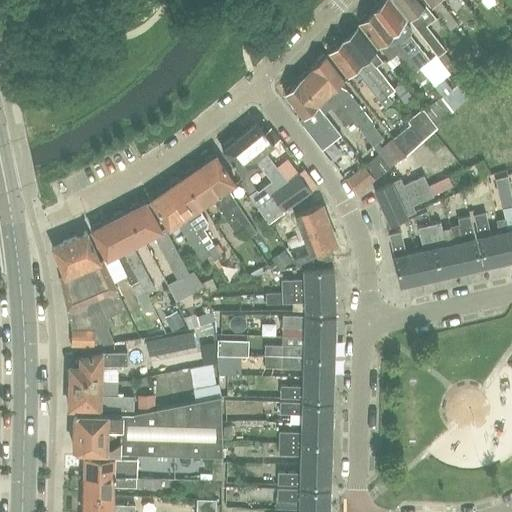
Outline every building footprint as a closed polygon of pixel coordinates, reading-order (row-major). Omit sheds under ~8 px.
[(380,6),(373,11),(419,70),(430,62),(410,37),(412,29),(407,22),(388,0),(382,0),(378,3),(380,6)] [(435,19),(425,6),(426,6),(421,0),(393,0),(437,58),(437,57),(446,68),(453,63),(445,52),(446,51),(426,26),(435,19)] [(425,0),(430,6),(456,39),(465,33),(439,0),(425,0)] [(496,1),(494,0),(474,0),(477,3),(481,1),(487,8),(496,1)] [(419,70),(373,11),(367,16),(366,15),(359,21),(361,23),(358,25),(378,49),(380,48),(390,60),(396,55),(411,76),(419,70)] [(348,35),(342,40),(366,70),(387,97),(394,91),(375,67),(382,62),(375,53),(376,52),(357,27),(355,25),(347,32),(348,35)] [(384,108),(391,103),(392,102),(391,102),(387,97),(366,70),(342,40),(336,45),(334,45),(329,49),(330,52),(329,53),(348,77),(355,71),(384,108)] [(318,63),(312,69),(353,121),(372,147),(383,139),(373,126),(374,125),(348,93),(338,87),(338,86),(345,80),(326,55),(325,56),(324,54),(316,61),(318,63)] [(299,81),(298,82),(323,114),(331,108),(345,127),(353,121),(312,69),(306,74),(305,72),(297,79),(299,81)] [(323,114),(298,82),(293,87),(289,87),(285,90),(286,93),(285,94),(303,118),(310,112),(318,122),(317,123),(332,142),(339,136),(323,114)] [(466,95),(467,95),(474,90),(467,82),(460,87),(466,95)] [(468,97),(466,95),(460,87),(458,85),(441,98),(452,112),(468,97)] [(441,98),(425,112),(427,115),(427,116),(435,127),(436,127),(452,112),(441,98)] [(421,140),(435,128),(435,127),(427,116),(424,111),(409,124),(410,126),(421,140)] [(256,122),(237,138),(259,165),(271,181),(257,191),(256,190),(249,196),(257,207),(271,196),(270,194),(288,180),(266,153),(279,142),(273,136),(269,139),(256,122)] [(410,149),(421,141),(421,140),(410,126),(394,139),(405,154),(410,149)] [(256,167),(259,165),(237,138),(234,140),(232,138),(223,145),(225,147),(222,149),(244,177),(248,174),(249,176),(258,169),(256,167)] [(448,138),(433,150),(441,160),(456,147),(448,138)] [(392,168),(407,156),(399,146),(384,158),(392,168)] [(200,165),(249,238),(256,233),(228,190),(236,185),(216,154),(213,156),(212,154),(204,159),(206,161),(200,165)] [(379,155),(365,166),(376,180),(390,169),(379,155)] [(203,207),(212,201),(234,234),(242,229),(249,238),(200,165),(194,169),(193,167),(185,172),(186,174),(183,177),(203,207)] [(365,166),(347,178),(358,194),(376,180),(365,166)] [(297,173),(288,180),(270,194),(271,196),(257,207),(267,221),(282,210),(284,212),(311,191),(297,173)] [(428,186),(428,185),(423,175),(403,184),(400,178),(375,190),(382,207),(428,186)] [(511,199),(507,176),(495,179),(502,208),(503,208),(511,205),(511,199)] [(165,189),(209,256),(210,255),(214,262),(222,257),(204,230),(207,229),(208,224),(199,210),(203,207),(183,177),(179,179),(177,178),(169,183),(171,185),(165,189)] [(428,186),(432,195),(452,186),(447,177),(428,186)] [(241,184),(249,196),(256,190),(248,178),(241,184)] [(428,186),(382,207),(390,223),(415,212),(412,204),(432,195),(428,186)] [(169,230),(177,225),(201,261),(209,256),(165,189),(159,193),(158,191),(150,196),(152,198),(149,199),(169,230)] [(193,292),(203,286),(193,272),(189,274),(165,230),(162,231),(146,201),(139,205),(138,202),(129,207),(130,209),(126,212),(142,242),(154,236),(178,280),(184,276),(193,292)] [(294,215),(302,235),(329,225),(322,205),(294,215)] [(511,259),(511,205),(503,208),(508,230),(499,233),(505,261),(511,259)] [(107,221),(143,293),(144,292),(146,295),(155,290),(133,247),(142,242),(126,212),(123,213),(121,211),(113,215),(114,217),(107,221)] [(505,261),(499,233),(491,234),(486,212),(473,215),(485,266),(505,261)] [(463,241),(455,243),(461,271),(481,266),(470,216),(457,219),(463,241)] [(107,261),(115,257),(136,296),(143,293),(107,221),(101,224),(100,222),(92,227),(93,228),(90,230),(107,261)] [(461,271),(455,243),(446,245),(440,223),(429,225),(441,276),(461,271)] [(329,225),(302,235),(304,241),(300,242),(286,248),(298,267),(334,259),(330,246),(336,244),(329,225)] [(423,250),(414,252),(421,281),(441,276),(429,225),(417,228),(423,250)] [(110,316),(112,315),(126,309),(104,260),(100,261),(87,231),(83,233),(81,231),(76,233),(76,236),(68,239),(88,286),(112,341),(113,341),(107,327),(114,325),(110,316)] [(389,235),(401,285),(421,281),(414,252),(406,254),(400,232),(389,235)] [(68,239),(51,246),(64,277),(60,278),(69,315),(71,325),(72,329),(77,329),(94,330),(94,342),(112,341),(88,286),(68,239)] [(272,258),(279,270),(292,262),(285,250),(272,258)] [(282,291),(334,289),(333,268),(303,269),(303,278),(281,279),(282,291)] [(304,302),(305,311),(335,310),(334,289),(282,291),(282,303),(304,302)] [(282,303),(282,291),(266,292),(266,303),(282,303)] [(185,325),(177,311),(165,318),(173,332),(185,325)] [(305,328),(304,336),(334,337),(335,316),(282,315),(282,327),(305,328)] [(77,329),(72,329),(71,345),(94,346),(94,342),(94,330),(77,329)] [(149,355),(196,346),(193,332),(146,341),(149,355)] [(334,337),(304,336),(304,345),(282,345),(281,356),(334,358),(334,337)] [(218,355),(220,355),(243,356),(244,340),(219,340),(218,355)] [(68,370),(67,381),(103,382),(119,382),(119,363),(127,363),(127,350),(105,350),(76,358),(75,367),(70,366),(70,368),(68,370)] [(303,369),(303,377),(333,378),(334,358),(281,356),(281,357),(281,366),(281,368),(303,369)] [(333,378),(303,377),(303,386),(280,386),(280,398),(332,399),(333,378)] [(69,409),(76,409),(132,411),(133,396),(102,396),(103,382),(67,381),(67,391),(70,393),(69,409)] [(162,408),(154,410),(138,413),(132,414),(121,414),(108,413),(76,412),(75,452),(107,453),(120,454),(120,453),(213,457),(222,457),(222,443),(221,427),(223,427),(220,397),(205,400),(162,408)] [(138,399),(138,413),(154,410),(154,397),(138,399)] [(302,413),(302,423),(332,424),(332,403),(280,402),(279,413),(302,413)] [(278,443),(331,444),(332,424),(302,423),(302,431),(279,431),(278,443)] [(330,465),(331,444),(278,443),(278,454),(301,455),(300,464),(330,465)] [(138,458),(85,456),(85,458),(83,458),(82,469),(84,469),(84,476),(138,478),(138,458)] [(221,479),(222,457),(213,457),(212,479),(221,479)] [(330,465),(300,464),(300,472),(277,472),(277,484),(330,486),(330,465)] [(82,482),(82,494),(113,496),(113,487),(135,488),(161,488),(162,479),(138,478),(84,476),(84,482),(82,482)] [(299,510),(329,510),(329,490),(277,488),(277,501),(299,501),(299,510)] [(83,506),(82,511),(134,511),(134,506),(113,505),(113,496),(82,494),(81,506),(83,506)] [(214,511),(215,500),(194,499),(193,511),(214,511)]
